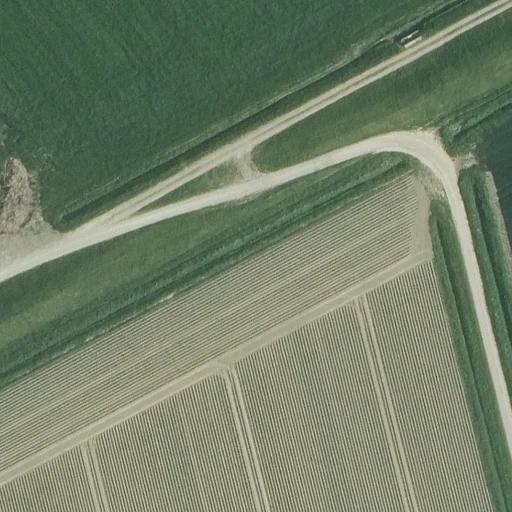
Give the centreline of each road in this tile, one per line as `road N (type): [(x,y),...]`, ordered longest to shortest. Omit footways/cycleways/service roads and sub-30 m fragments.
road 1 (unclassified): [(0,277),(430,131),(449,162),(511,422)]
road 2 (track): [(73,246),(113,217),(511,3)]
